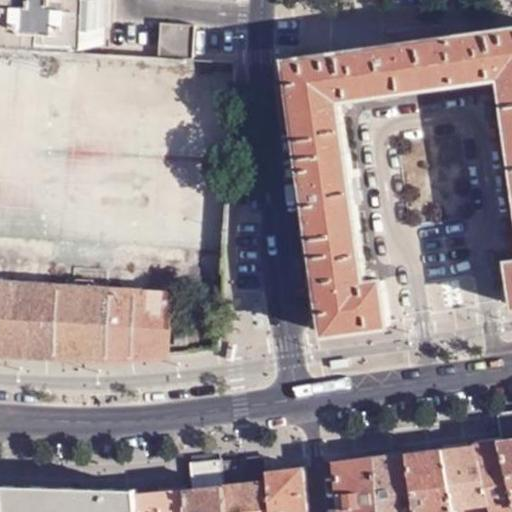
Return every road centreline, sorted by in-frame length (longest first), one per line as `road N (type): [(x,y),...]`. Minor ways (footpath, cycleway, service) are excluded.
road 1 (residential): [(261,0),(291,392)]
road 2 (secondary): [(291,392),(175,407),(0,408)]
road 3 (secondary): [(511,362),(307,390)]
road 4 (residential): [(307,390),(323,511)]
